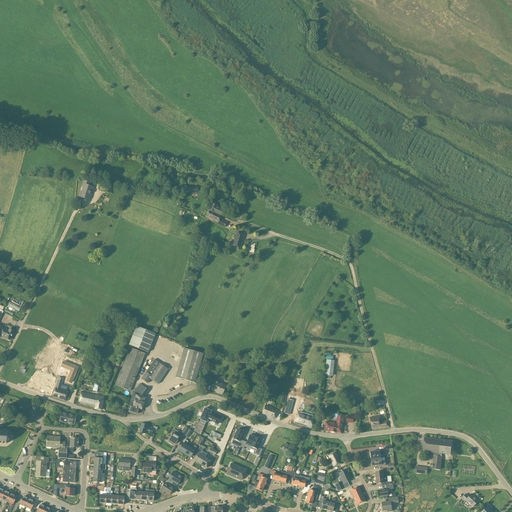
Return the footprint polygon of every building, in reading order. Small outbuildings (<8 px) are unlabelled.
[(81,186),(83,186),(80,197),(89,200),(93,187),(90,186),(91,183),(83,180),(81,186)] [(221,216),(224,210),(216,207),(217,205),(212,203),(209,210),(221,216)] [(225,227),(227,222),(220,219),(221,216),(209,211),(207,216),(218,222),(217,224),(225,227)] [(240,248),(244,235),(236,233),(232,246),(240,248)] [(19,311),(21,306),(10,300),(8,306),(19,311)] [(155,334),(136,326),(129,345),(148,352),(155,334)] [(9,331),(2,327),(0,331),(0,335),(9,340),(14,330),(10,328),(9,331)] [(130,391),(145,353),(130,347),(115,385),(130,391)] [(195,383),(203,354),(184,348),(175,377),(195,383)] [(175,359),(177,357),(168,349),(167,351),(175,359)] [(158,384),(168,369),(154,359),(141,379),(148,383),(150,379),(158,384)] [(46,360),(41,375),(46,377),(52,362),(46,360)] [(331,376),(333,360),(327,360),(325,375),(331,376)] [(63,365),(61,369),(70,373),(66,383),(70,385),(76,370),(63,365)] [(54,380),(43,376),(42,381),(40,380),(37,387),(51,393),(54,385),(52,385),(54,380)] [(58,377),(53,397),(65,400),(69,386),(62,385),(64,378),(58,377)] [(222,394),(226,386),(215,381),(216,380),(210,377),(207,382),(213,385),(211,389),(222,394)] [(133,407),(139,409),(142,410),(145,398),(144,397),(149,390),(140,383),(131,396),(135,398),(134,402),(130,401),(129,406),(130,406),(131,406),(133,406),(133,407)] [(96,395),(94,395),(95,394),(81,391),(79,403),(96,406),(95,409),(101,410),(104,396),(96,394),(96,395)] [(34,420),(38,407),(32,405),(28,418),(34,420)] [(138,413),(139,409),(133,407),(133,406),(131,406),(130,406),(129,406),(128,409),(129,409),(129,412),(136,414),(138,413)] [(203,406),(198,417),(204,420),(206,417),(209,410),(209,409),(203,406)] [(274,418),(277,410),(265,406),(262,414),(274,418)] [(209,410),(206,417),(216,422),(219,415),(209,410)] [(311,428),(315,416),(298,411),(294,423),(311,428)] [(74,425),(76,415),(61,412),(60,422),(74,425)] [(341,433),(343,415),(338,415),(337,420),(336,424),(325,422),(324,430),(341,433)] [(382,422),(380,415),(370,417),(372,429),(383,427),(389,426),(388,421),(382,422)] [(151,435),(153,428),(147,426),(148,425),(141,423),(139,432),(145,434),(145,433),(151,435)] [(234,437),(232,440),(237,443),(237,445),(240,446),(243,441),(239,440),(243,433),(242,432),(242,431),(238,429),(236,433),(235,433),(233,436),(234,437)] [(181,433),(177,430),(175,434),(173,433),(169,440),(169,441),(168,442),(172,444),(172,443),(175,444),(179,437),(178,436),(181,433)] [(0,442),(6,443),(9,440),(10,436),(7,433),(0,432),(0,442)] [(243,441),(240,446),(243,448),(244,446),(250,449),(255,437),(250,435),(250,436),(249,435),(246,443),(243,441)] [(58,458),(66,458),(67,448),(67,446),(67,445),(65,444),(65,442),(59,441),(60,437),(47,436),(46,447),(56,448),(56,450),(58,450),(58,458)] [(255,437),(250,449),(255,451),(254,453),(258,455),(260,449),(257,448),(260,441),(259,440),(260,439),(255,437)] [(67,448),(66,458),(74,459),(74,455),(70,455),(70,452),(73,452),(73,447),(78,447),(78,439),(70,438),(70,447),(67,446),(67,448)] [(451,455),(453,441),(425,438),(423,451),(451,455)] [(184,454),(189,447),(186,445),(188,441),(185,440),(183,443),(178,451),(184,454)] [(189,447),(184,454),(190,458),(195,450),(197,447),(194,445),(192,449),(189,447)] [(195,461),(201,465),(205,457),(200,454),(204,448),(200,446),(195,455),(197,457),(195,461)] [(371,452),(371,459),(381,458),(381,454),(384,454),(383,449),(378,450),(378,451),(374,452),(371,452)] [(95,458),(94,464),(102,465),(103,453),(99,452),(98,458),(95,458)] [(335,453),(328,456),(333,466),(336,465),(337,466),(341,464),(340,463),(335,453)] [(434,453),(432,469),(441,470),(442,454),(434,453)] [(270,455),(265,467),(270,469),(275,457),(270,455)] [(48,463),(49,458),(41,457),(41,461),(37,461),(36,476),(49,477),(49,472),(46,472),(46,463),(48,463)] [(205,457),(201,465),(206,468),(209,464),(210,465),(213,460),(209,457),(208,459),(205,457)] [(381,458),(371,459),(372,466),(377,466),(380,465),(380,467),(386,466),(385,461),(381,461),(381,458)] [(130,467),(130,460),(119,459),(118,466),(118,469),(119,470),(123,470),(124,470),(129,470),(130,467)] [(63,468),(76,469),(76,462),(64,461),(63,468)] [(155,469),(156,462),(148,461),(147,464),(143,463),(142,472),(150,473),(150,474),(156,475),(156,469),(155,469)] [(246,470),(231,463),(226,474),(241,480),(246,470)] [(428,468),(416,466),(415,474),(427,475),(428,468)] [(376,472),(376,478),(384,477),(383,474),(387,473),(387,472),(391,471),(391,468),(388,468),(384,469),(385,471),(383,472),(383,471),(376,472)] [(299,480),(300,476),(295,474),(295,473),(291,472),(292,469),(291,472),(289,479),(292,479),(291,484),(298,486),(299,480)] [(339,473),(342,481),(335,484),(338,491),(344,488),(342,485),(344,484),(351,480),(348,473),(346,469),(342,471),(343,471),(339,473)] [(279,481),(280,475),(275,474),(275,471),(271,470),(270,474),(273,475),(272,479),(279,481)] [(287,478),(289,478),(291,471),(287,470),(286,473),(281,472),(280,475),(279,481),(285,483),(286,478),(287,478)] [(177,485),(182,477),(173,472),(169,479),(167,481),(172,484),(173,482),(177,485)] [(325,475),(319,473),(317,480),(324,482),(325,475)] [(260,480),(259,482),(258,483),(264,485),(267,479),(262,477),(263,475),(259,474),(258,477),(259,477),(258,479),(260,480)] [(75,483),(75,476),(63,475),(62,482),(75,483)] [(105,477),(102,476),(102,477),(93,476),(93,482),(96,482),(96,484),(99,485),(99,484),(101,484),(104,484),(105,477)] [(299,480),(298,486),(304,487),(305,482),(308,483),(310,478),(300,476),(299,480)] [(386,483),(386,486),(393,485),(392,482),(388,483),(388,477),(384,477),(376,478),(377,484),(383,483),(385,483),(386,483)] [(258,483),(259,482),(256,481),(254,486),(249,484),(247,490),(250,491),(251,489),(256,492),(257,490),(262,492),(264,485),(258,483)] [(169,495),(173,489),(164,483),(159,491),(163,494),(164,491),(169,495)] [(74,496),(74,489),(70,488),(70,485),(63,485),(62,488),(65,488),(65,496),(74,496)] [(393,485),(386,486),(387,486),(387,489),(380,490),(380,497),(388,496),(388,493),(392,492),(392,489),(394,489),(393,485)] [(309,490),(307,496),(313,498),(316,498),(316,499),(319,487),(314,486),(313,491),(309,490)] [(356,505),(365,501),(359,486),(350,490),(356,505)] [(135,500),(136,492),(136,489),(130,488),(130,491),(127,491),(126,499),(135,500)] [(7,502),(11,494),(7,492),(6,491),(6,492),(5,491),(1,499),(7,502)] [(11,494),(7,502),(13,505),(17,497),(11,494)] [(479,501),(472,494),(469,497),(466,494),(462,499),(465,502),(466,500),(473,507),(479,501)] [(315,502),(316,498),(307,496),(305,503),(310,504),(309,506),(315,508),(317,502),(315,502)] [(324,497),(321,496),(319,504),(322,505),(321,508),(327,510),(329,503),(326,502),(326,499),(324,498),(324,497)] [(25,507),(29,499),(23,497),(19,504),(25,507)] [(392,501),(391,502),(382,503),(383,511),(387,511),(392,511),(391,504),(399,503),(398,497),(392,498),(392,501)] [(327,510),(332,511),(333,508),(337,509),(339,502),(335,501),(336,499),(333,498),(332,501),(331,503),(329,503),(327,510)] [(29,499),(25,507),(31,510),(35,502),(29,499)]
